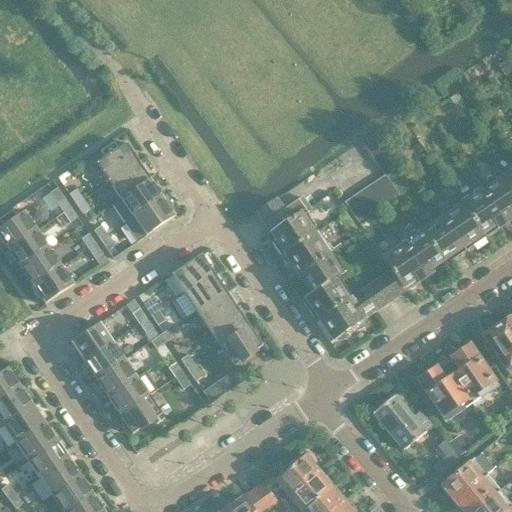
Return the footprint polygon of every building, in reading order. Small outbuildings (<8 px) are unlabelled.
[(415,125),(410,129),(416,138),(421,135),(415,125)] [(365,148),(371,157),(391,144),(384,134),(365,148)] [(96,164),(109,183),(139,163),(126,144),(118,149),(114,143),(100,152),(104,159),(96,164)] [(391,144),(371,157),(378,168),(398,154),(391,144)] [(385,177),(404,163),(398,154),(378,168),(384,176),(385,177)] [(151,181),(139,163),(109,183),(122,202),(151,181)] [(511,165),(498,175),(511,196),(511,165)] [(511,219),(511,196),(498,175),(478,189),(503,226),(511,219)] [(398,196),(385,177),(384,176),(373,184),(387,203),(398,196)] [(163,199),(151,181),(122,202),(133,219),(163,199)] [(373,184),(363,191),(376,210),(387,203),(373,184)] [(71,209),(57,188),(50,194),(64,214),(71,209)] [(503,226),(478,189),(459,202),(484,239),(503,226)] [(77,190),(69,195),(76,206),(84,201),(77,190)] [(363,191),(354,197),(367,217),(376,210),(363,191)] [(358,222),(367,217),(354,197),(345,203),(358,222)] [(284,211),(281,213),(288,223),(304,212),(309,209),(302,198),(284,211)] [(175,217),(163,199),(133,219),(146,237),(175,217)] [(288,223),(281,213),(284,211),(276,200),(256,214),(264,224),(270,234),(288,223)] [(84,201),(76,206),(82,215),(90,210),(84,201)] [(484,239),(459,202),(439,216),(464,252),(484,239)] [(71,209),(64,214),(70,223),(78,218),(71,209)] [(0,229),(0,239),(8,252),(38,232),(25,212),(17,218),(13,211),(0,219),(0,222),(3,227),(0,229)] [(270,234),(267,236),(282,258),(319,233),(304,212),(288,223),(270,234)] [(361,233),(347,214),(339,219),(352,239),(361,233)] [(464,252),(439,216),(419,230),(443,266),(464,252)] [(101,226),(93,231),(100,241),(108,236),(101,226)] [(443,266),(419,230),(398,243),(423,280),(443,266)] [(38,232),(8,252),(21,270),(51,250),(38,232)] [(319,233),(282,258),(295,278),(333,253),(319,233)] [(81,239),(88,250),(95,245),(88,234),(81,239)] [(108,236),(100,241),(107,251),(114,246),(108,236)] [(423,280),(398,243),(380,256),(390,271),(391,272),(405,292),(423,280)] [(95,245),(88,250),(94,259),(102,254),(95,245)] [(51,250),(21,270),(32,287),(62,267),(51,250)] [(295,278),(308,297),(308,298),(338,278),(337,278),(346,272),(333,253),(295,278)] [(214,275),(201,255),(172,276),(184,295),(214,275)] [(62,267),(32,287),(45,305),(74,285),(62,267)] [(390,271),(380,278),(395,299),(405,292),(391,272),(390,271)] [(226,292),(214,275),(184,295),(196,312),(226,292)] [(308,298),(308,297),(302,302),(315,322),(351,298),(338,278),(308,298)] [(380,278),(370,285),(384,306),(395,299),(380,278)] [(360,292),(365,299),(366,299),(375,313),(384,306),(370,285),(360,292)] [(239,311),(226,292),(196,312),(209,331),(239,311)] [(351,298),(315,322),(330,343),(375,313),(366,299),(365,299),(356,305),(351,298)] [(152,302),(144,307),(151,317),(159,312),(152,302)] [(139,310),(132,315),(139,325),(146,320),(139,310)] [(251,329),(239,311),(209,331),(221,349),(251,329)] [(159,312),(151,317),(158,327),(165,322),(159,312)] [(511,325),(508,319),(485,335),(490,342),(500,357),(511,375),(511,325)] [(146,320),(139,325),(145,335),(153,330),(146,320)] [(71,344),(83,363),(113,343),(100,324),(71,344)] [(171,329),(160,336),(166,344),(176,337),(171,329)] [(263,346),(251,329),(221,349),(233,367),(241,361),(242,362),(256,353),(255,352),(263,346)] [(160,336),(151,343),(156,350),(166,344),(160,336)] [(490,342),(481,348),(491,363),(500,357),(490,342)] [(113,343),(83,363),(95,380),(125,360),(113,343)] [(452,357),(460,369),(461,371),(452,377),(471,405),(474,409),(484,403),(481,398),(497,388),(469,346),(452,357)] [(180,360),(188,371),(195,366),(188,355),(180,360)] [(125,360),(95,380),(107,398),(137,378),(125,360)] [(168,369),(175,380),(183,375),(176,364),(168,369)] [(195,366),(188,371),(195,382),(203,377),(195,366)] [(240,368),(204,389),(210,400),(246,380),(240,368)] [(0,399),(20,386),(8,369),(0,374),(0,373),(0,399)] [(435,369),(418,380),(422,385),(420,386),(425,394),(427,393),(442,414),(440,416),(445,423),(471,405),(452,377),(444,382),(435,369)] [(183,375),(175,380),(183,391),(190,385),(183,375)] [(137,378),(107,398),(120,417),(150,397),(137,378)] [(32,404),(20,386),(0,399),(0,420),(2,424),(32,404)] [(395,396),(373,414),(379,422),(378,425),(382,430),(385,430),(403,451),(415,441),(411,437),(422,428),(413,417),(395,396)] [(150,397),(120,417),(132,435),(140,429),(141,431),(154,421),(154,420),(162,415),(150,397)] [(44,422),(32,404),(2,424),(15,443),(44,422)] [(420,411),(413,417),(422,428),(426,433),(433,427),(420,411)] [(57,441),(44,422),(15,443),(27,461),(57,441)] [(451,440),(460,454),(469,448),(460,434),(451,440)] [(69,459),(57,441),(27,461),(39,479),(69,459)] [(459,461),(446,441),(438,447),(446,457),(432,468),(440,477),(459,461)] [(306,456),(275,481),(283,494),(286,498),(318,471),(306,456)] [(81,477),(69,459),(39,479),(52,497),(81,477)] [(442,491),(447,497),(452,497),(455,501),(486,475),(474,460),(441,487),(443,489),(442,491)] [(318,471),(286,498),(297,511),(300,511),(331,487),(330,486),(331,484),(326,478),(324,478),(318,471)] [(486,475),(455,501),(454,502),(456,504),(455,507),(459,511),(473,511),(499,491),(486,475)] [(69,511),(94,495),(81,477),(52,497),(61,511),(69,511)] [(273,478),(264,484),(275,500),(283,494),(275,481),(273,478)] [(264,484),(253,491),(267,511),(268,511),(278,504),(275,500),(264,484)] [(8,485),(1,491),(8,501),(16,495),(8,485)] [(331,487),(300,511),(331,511),(344,502),(331,487)] [(267,511),(253,491),(243,498),(252,511),(267,511)] [(499,491),(473,511),(504,511),(511,506),(499,491)] [(16,495),(8,501),(15,510),(23,504),(16,495)] [(104,511),(94,495),(69,511),(104,511)] [(232,505),(225,510),(226,511),(252,511),(243,498),(242,499),(240,497),(232,503),(232,505)] [(351,511),(344,502),(331,511),(351,511)]
